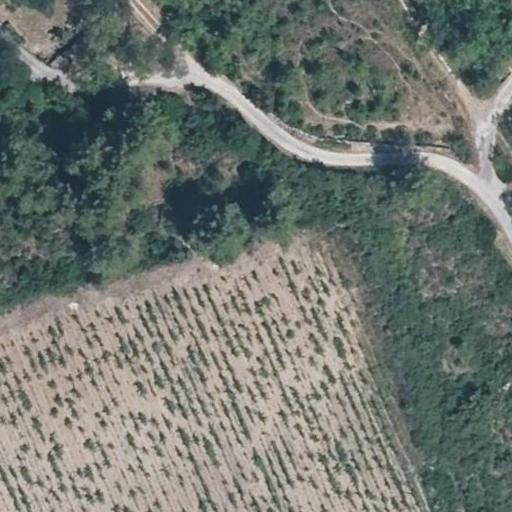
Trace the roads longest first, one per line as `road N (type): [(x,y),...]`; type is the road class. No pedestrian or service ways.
road 1 (unclassified): [(511,239),(473,181),(437,158),(312,152),(193,67),(106,82),(43,63),(0,34)]
road 2 (track): [(511,159),(482,137),(402,0)]
